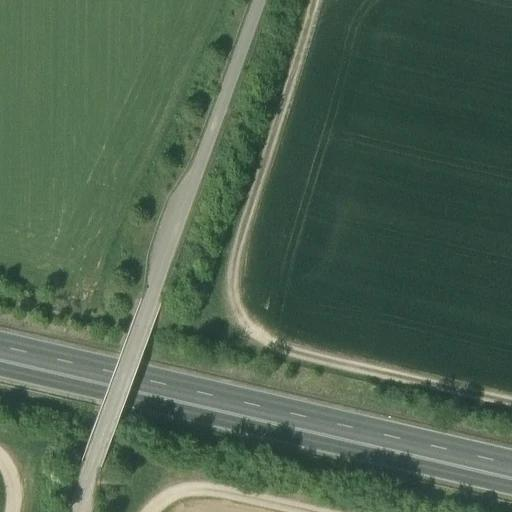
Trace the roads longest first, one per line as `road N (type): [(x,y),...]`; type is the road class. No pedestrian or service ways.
road 1 (track): [(312,0),(235,259),(230,292),(240,330),(287,354),(511,409)]
road 2 (trunk): [(511,472),(0,353)]
road 3 (track): [(151,294),(259,0)]
road 4 (track): [(151,294),(90,466)]
road 5 (track): [(151,511),(179,491),(287,511)]
